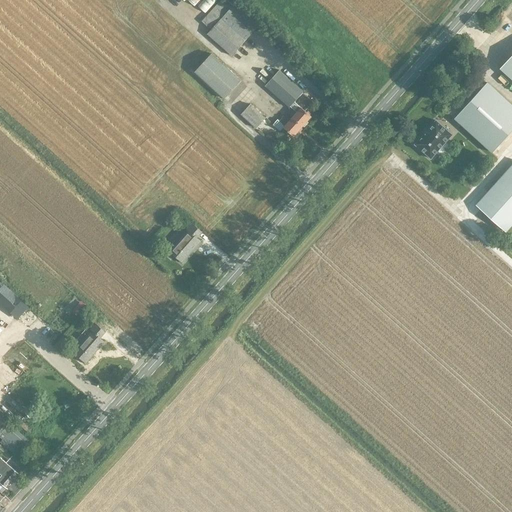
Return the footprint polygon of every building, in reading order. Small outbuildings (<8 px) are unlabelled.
[(203,0),(198,6),(206,13),(217,0),(203,0)] [(220,0),(201,21),(212,30),(208,35),(232,56),(259,26),(235,4),(234,5),(227,0),(220,0)] [(195,72),(225,99),(241,81),(211,54),(195,72)] [(511,55),(500,69),(511,80),(511,55)] [(303,92),(295,85),(298,81),(289,73),(286,76),(280,71),(266,86),(289,107),(290,106),(297,113),(293,118),(302,126),(303,126),(305,127),(309,122),(307,121),(311,116),(301,107),(301,108),(294,102),(303,92)] [(495,155),(511,136),(511,105),(488,83),(455,119),(495,155)] [(266,118),(250,104),(241,114),(257,128),(266,118)] [(284,127),(288,131),(287,133),(291,137),(292,135),(294,136),(302,126),(293,118),(290,121),(284,117),(280,121),(285,126),(284,127)] [(431,158),(452,134),(435,120),(415,144),(431,158)] [(506,232),(511,225),(511,165),(476,205),(506,232)] [(197,238),(202,232),(192,223),(187,230),(189,232),(171,252),(182,262),(201,241),(197,238)] [(7,307),(16,315),(24,306),(15,298),(13,300),(1,289),(0,290),(0,296),(9,305),(7,307)] [(101,338),(106,333),(96,324),(91,330),(93,332),(74,352),(86,362),(105,341),(101,338)] [(23,379),(0,403),(30,431),(52,407),(23,379)] [(4,436),(0,440),(8,447),(12,443),(4,436)] [(13,456),(0,444),(0,452),(9,460),(13,456)] [(0,481),(8,488),(20,475),(10,467),(9,468),(5,464),(6,463),(0,457),(0,481)]
